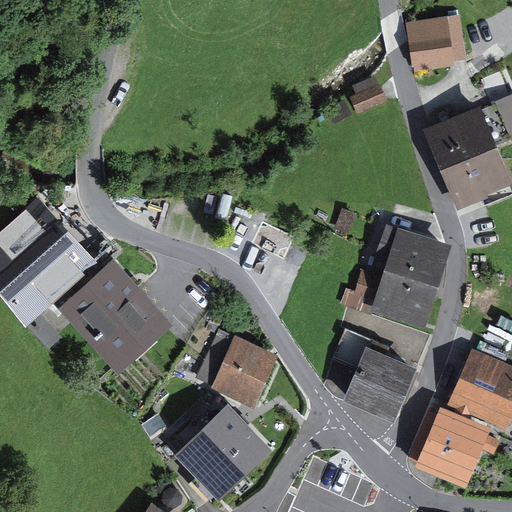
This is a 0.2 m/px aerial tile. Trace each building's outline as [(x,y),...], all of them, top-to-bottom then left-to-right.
[(459,14),(406,22),(413,71),(450,66),(455,65),(454,61),(454,60),(465,58),(459,14)] [(352,85),(356,94),(378,85),(375,76),(352,85)] [(356,94),(349,96),(356,114),(386,103),(379,85),(378,85),(356,94)] [(511,94),(495,102),(496,105),(481,111),(496,146),(511,139),(511,94)] [(345,101),(326,112),(334,124),(352,114),(345,101)] [(428,130),(444,168),(496,146),(481,111),(480,108),(428,130)] [(511,181),(496,146),(444,168),(459,203),(511,181)] [(97,265),(40,197),(0,230),(0,232),(6,239),(0,244),(0,289),(28,323),(97,265)] [(342,208),(335,228),(349,234),(356,213),(342,208)] [(390,259),(386,271),(434,286),(446,247),(389,229),(381,256),(390,259)] [(112,258),(56,307),(114,371),(170,320),(112,258)] [(361,269),(354,293),(374,298),(380,274),(361,269)] [(423,322),(434,286),(386,271),(375,307),(423,322)] [(484,277),(473,275),(470,295),(480,297),(484,277)] [(213,384),(234,336),(218,329),(197,377),(213,384)] [(278,355),(234,336),(213,384),(212,387),(256,406),(278,355)] [(416,368),(365,347),(344,400),(394,421),(416,368)] [(511,365),(472,348),(447,404),(507,430),(511,417),(511,365)] [(272,450),(228,403),(175,452),(219,499),(272,450)] [(491,429),(442,407),(416,465),(465,487),(482,449),(488,435),(491,429)] [(488,435),(482,449),(494,454),(500,440),(488,435)]
